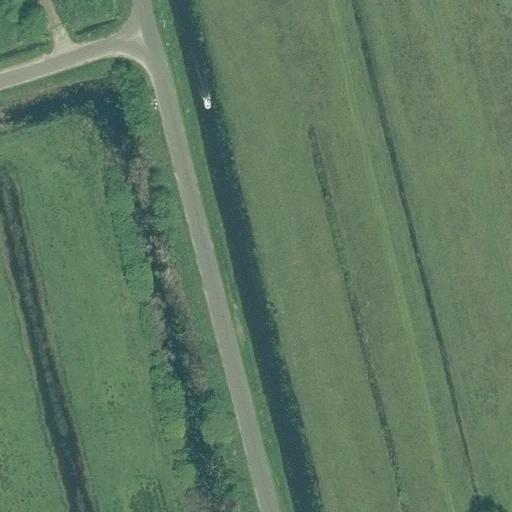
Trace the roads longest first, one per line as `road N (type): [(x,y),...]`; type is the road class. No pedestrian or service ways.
road 1 (tertiary): [(267,511),(149,35)]
road 2 (unclassified): [(149,35),(0,82)]
